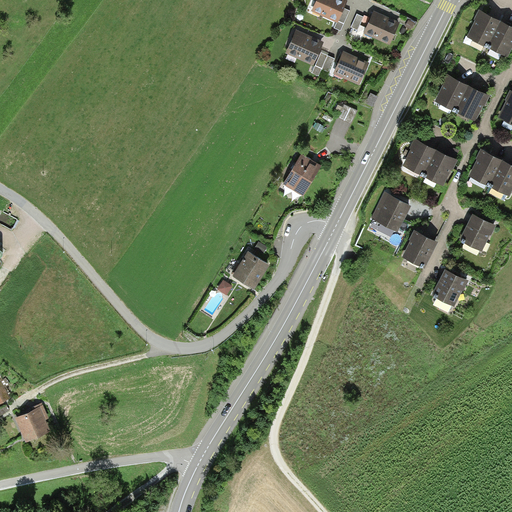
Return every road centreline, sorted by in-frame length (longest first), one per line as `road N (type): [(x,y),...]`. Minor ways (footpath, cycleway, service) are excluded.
road 1 (residential): [(336,225),(300,226),(268,292),(216,339),(176,346),(144,332),(48,224),(0,188)]
road 2 (track): [(322,511),(277,465),(272,442),(343,255),(336,225)]
road 3 (secondary): [(199,462),(336,225)]
road 4 (secondary): [(336,225),(450,0)]
road 5 (residential): [(0,486),(188,454),(199,462)]
